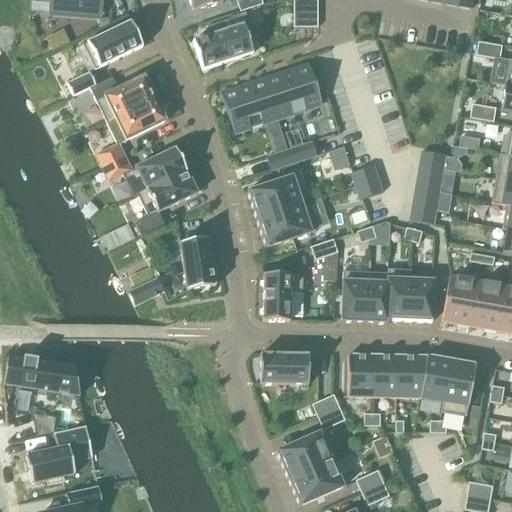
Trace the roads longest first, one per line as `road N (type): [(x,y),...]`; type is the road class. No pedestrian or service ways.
road 1 (residential): [(239,336),(218,198),(148,0)]
road 2 (residential): [(511,358),(425,341),(239,336)]
road 3 (residential): [(239,336),(229,368),(279,511)]
